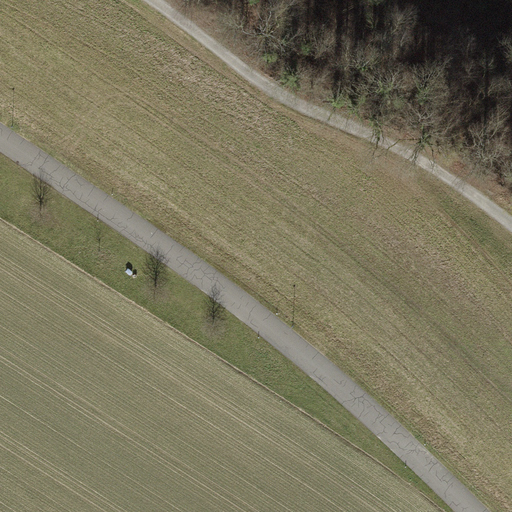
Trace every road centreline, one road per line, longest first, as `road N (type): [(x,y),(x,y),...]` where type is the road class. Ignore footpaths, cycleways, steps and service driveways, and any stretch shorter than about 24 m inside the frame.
road 1 (residential): [(0,135),(287,339),(473,511)]
road 2 (track): [(150,0),(265,84),(418,156),(511,224)]
